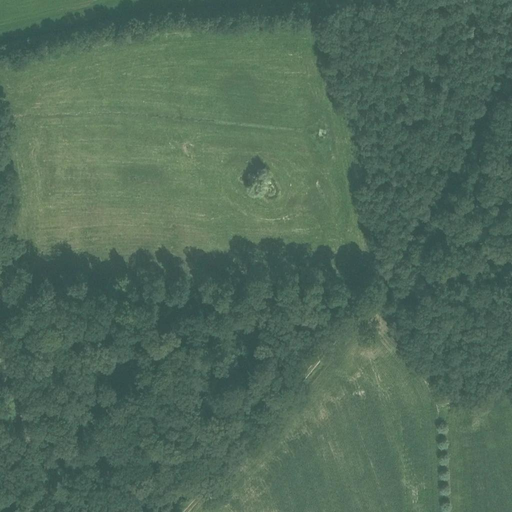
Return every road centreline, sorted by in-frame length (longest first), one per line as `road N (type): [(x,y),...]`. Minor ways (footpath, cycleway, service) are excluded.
road 1 (track): [(185,511),(368,296)]
road 2 (track): [(511,51),(381,281)]
